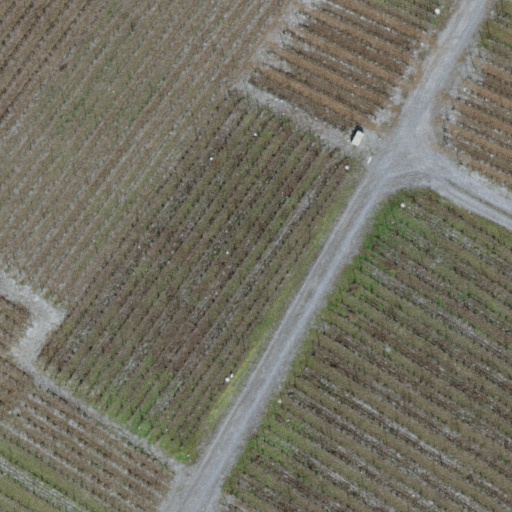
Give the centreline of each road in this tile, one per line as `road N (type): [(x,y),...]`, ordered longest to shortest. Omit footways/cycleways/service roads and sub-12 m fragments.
road 1 (track): [(186,511),(480,0)]
road 2 (track): [(387,161),(511,223)]
